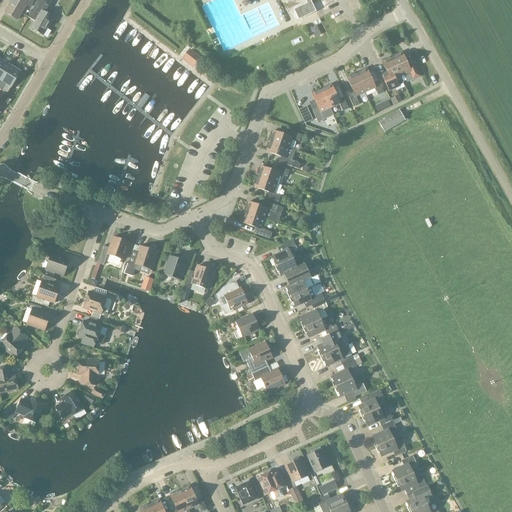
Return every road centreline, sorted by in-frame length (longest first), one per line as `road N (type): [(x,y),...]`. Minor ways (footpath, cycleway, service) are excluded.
road 1 (unclassified): [(387,20),(338,58),(262,95),(227,196),(192,216)]
road 2 (residential): [(192,216),(211,250),(250,265),(308,391),(303,406)]
road 3 (unclassified): [(511,197),(408,11)]
road 4 (residential): [(50,355),(100,211)]
road 5 (residential): [(303,406),(343,425),(383,511)]
road 6 (residential): [(303,406),(294,431),(206,470)]
